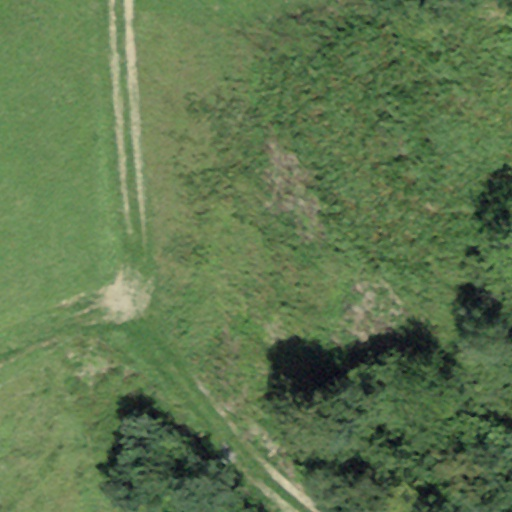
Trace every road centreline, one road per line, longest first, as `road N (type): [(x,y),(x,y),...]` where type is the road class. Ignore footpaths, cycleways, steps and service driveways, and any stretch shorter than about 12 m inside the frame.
road 1 (track): [(116,0),(139,317),(254,471),(304,511)]
road 2 (track): [(139,317),(103,309),(26,331),(0,348)]
